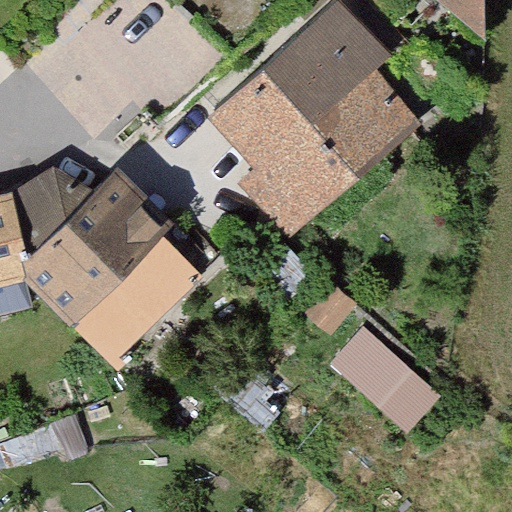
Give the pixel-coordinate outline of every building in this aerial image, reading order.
[(450,0),(475,19),(476,0),(450,0)] [(331,8),(206,126),(247,169),(228,186),(285,246),(428,110),(331,8)] [(107,167),(18,261),(23,285),(9,288),(108,381),(200,284),(157,244),(172,228),(107,167)] [(8,214),(0,215),(0,289),(9,288),(23,285),(18,261),(8,214)] [(444,398),(355,335),(325,377),(414,441),(444,398)]
